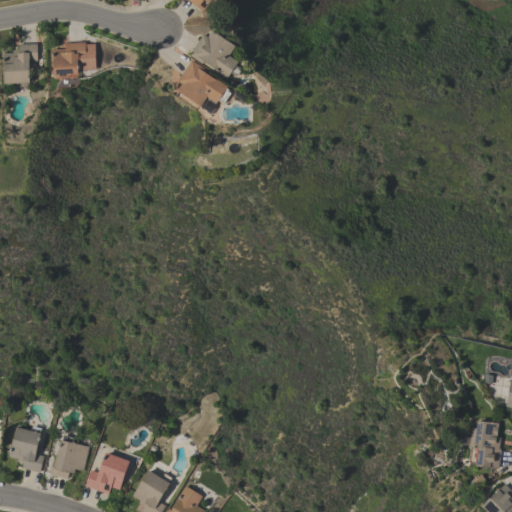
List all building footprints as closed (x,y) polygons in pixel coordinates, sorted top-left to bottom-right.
[(223,0),(223,1),(222,0),(220,2),(219,2),(215,8),(209,3),(203,11),(188,0),(223,0)] [(203,34),(207,37),(212,30),(235,45),(228,55),(237,62),(235,65),(241,69),(236,76),(230,72),(226,78),(215,70),(216,69),(203,60),(201,63),(188,55),(203,34)] [(85,42),(86,59),(78,60),(79,74),(71,74),(71,75),(55,76),(54,67),(52,66),(52,62),(54,60),(54,56),(52,56),(52,53),(54,53),(53,49),(66,48),(65,43),(85,42)] [(37,43),(38,61),(30,61),(31,82),(30,82),(30,87),(21,87),(21,82),(19,82),(19,84),(16,84),(16,83),(5,83),(5,73),(3,71),(2,66),(5,65),(4,53),(13,52),(13,50),(19,49),(19,44),(37,43)] [(191,60),(204,68),(203,71),(214,79),(215,78),(227,86),(225,89),(230,92),(223,102),(218,99),(215,104),(207,98),(207,97),(207,96),(200,106),(196,103),(195,104),(190,100),(190,99),(177,90),(181,84),(177,81),(191,60)] [(498,423),(497,437),(500,437),(499,449),(500,449),(498,469),(476,467),(476,463),(468,462),(469,447),(468,447),(471,428),(476,428),(476,421),(498,423)] [(39,473),(22,468),(23,463),(17,462),(17,459),(9,457),(16,427),(31,431),(32,426),(40,428),(39,433),(41,433),(36,454),(43,456),(39,473)] [(82,471),(75,469),(74,474),(68,472),(67,479),(49,475),(53,459),(55,460),(60,440),(61,441),(62,436),(72,438),(71,442),(75,443),(88,447),(82,471)] [(129,461),(125,472),(126,473),(124,477),(119,490),(111,487),(108,494),(85,486),(90,470),(98,473),(105,452),(129,461)] [(161,511),(142,511),(141,511),(144,506),(138,503),(139,501),(132,496),(138,486),(138,484),(140,480),(143,479),(148,470),(161,478),(163,474),(170,478),(168,483),(170,484),(159,502),(165,506),(161,511)] [(511,492),(511,511),(487,511),(481,506),(488,498),(489,499),(504,484),(511,492)] [(202,496),(196,505),(206,511),(166,511),(168,509),(171,511),(180,496),(179,495),(185,486),(202,496)]
